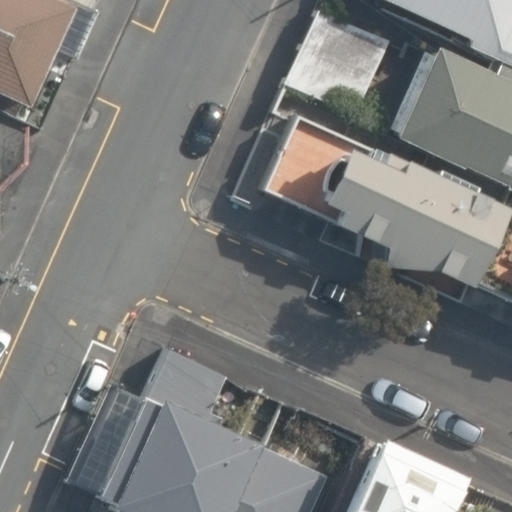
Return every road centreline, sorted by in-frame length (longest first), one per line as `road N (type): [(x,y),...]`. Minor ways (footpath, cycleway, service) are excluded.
road 1 (residential): [(511,410),(111,233)]
road 2 (residential): [(111,233),(214,0)]
road 3 (residential): [(0,462),(111,233)]
